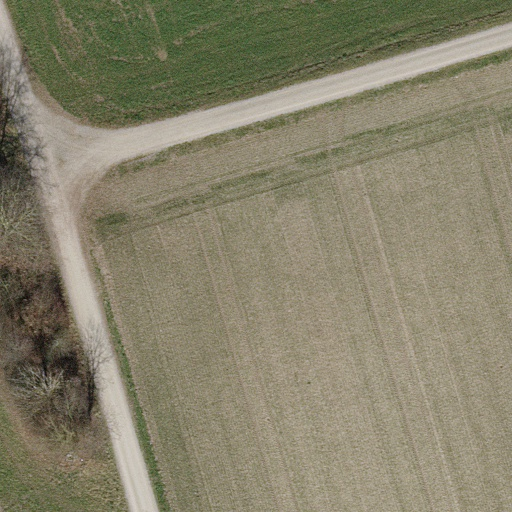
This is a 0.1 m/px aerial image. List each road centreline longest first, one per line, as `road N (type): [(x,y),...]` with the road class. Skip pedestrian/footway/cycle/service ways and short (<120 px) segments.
road 1 (track): [(0,30),(144,511)]
road 2 (track): [(46,169),(511,30)]
